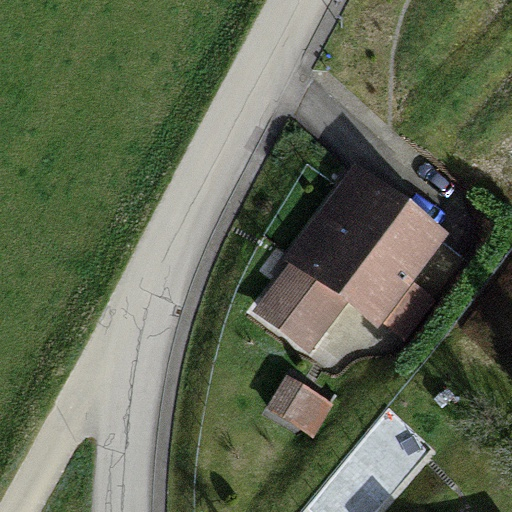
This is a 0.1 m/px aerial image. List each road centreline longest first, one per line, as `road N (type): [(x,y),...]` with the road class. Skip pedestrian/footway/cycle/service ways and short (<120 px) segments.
road 1 (residential): [(295,0),(129,350),(127,511)]
road 2 (track): [(6,511),(37,457),(129,350)]
